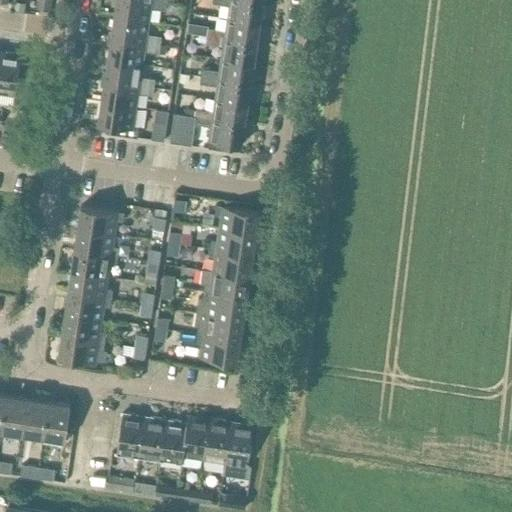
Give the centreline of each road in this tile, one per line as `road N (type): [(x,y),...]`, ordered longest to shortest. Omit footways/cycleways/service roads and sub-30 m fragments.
road 1 (residential): [(299,0),(268,181),(255,191),(56,162)]
road 2 (residential): [(256,407),(27,370),(33,338)]
road 3 (residential): [(33,338),(56,162)]
road 4 (residential): [(56,162),(73,32)]
